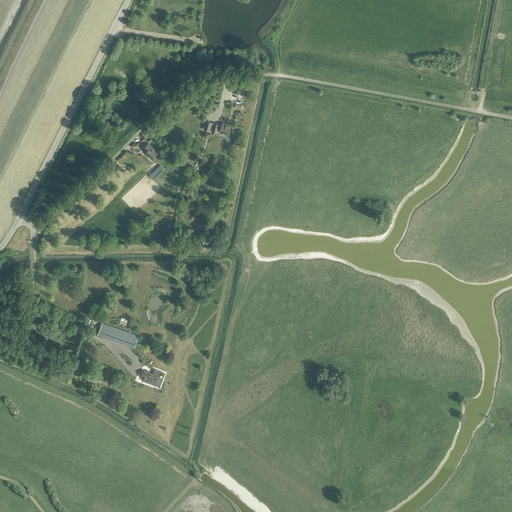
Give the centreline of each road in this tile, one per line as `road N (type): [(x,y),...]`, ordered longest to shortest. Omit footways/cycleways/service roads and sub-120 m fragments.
road 1 (unclassified): [(511,118),(239,71),(190,91),(43,223),(17,221)]
road 2 (tertiary): [(17,221),(128,0)]
